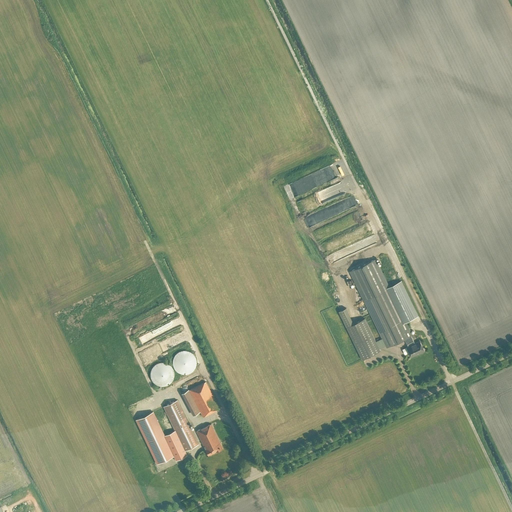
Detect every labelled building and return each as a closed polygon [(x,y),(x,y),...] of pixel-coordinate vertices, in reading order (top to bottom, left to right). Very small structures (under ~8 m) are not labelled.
[(354,238),(354,236),(374,230),(372,223),(355,228),(357,233),(350,234),(351,237),(346,239),(346,240),(354,238)] [(401,281),(389,287),(376,259),(350,271),(363,299),(387,347),(404,339),(408,347),(407,347),(411,356),(420,352),(420,353),(424,351),(424,350),(424,349),(424,347),(423,347),(420,341),(415,343),(411,336),(412,335),(411,331),(416,329),(411,319),(418,316),(401,281)] [(346,308),(339,311),(362,359),(380,350),(365,318),(354,324),(346,308)] [(164,334),(169,332),(166,325),(161,328),(164,334)] [(193,354),(192,353),(191,352),(190,351),(189,351),(188,351),(187,350),(186,350),(184,350),(183,350),(182,350),(181,350),(180,351),(179,351),(178,352),(177,352),(176,353),(175,354),(174,356),(173,357),(173,358),(173,359),(172,360),(172,361),(172,362),(172,364),(173,365),(173,367),(174,368),(174,369),(175,370),(176,371),(178,372),(179,373),(180,374),(182,374),(183,374),(185,374),(186,374),(187,374),(188,374),(189,373),(191,372),(192,371),(193,370),(194,369),(195,368),(196,366),(196,365),(196,364),(196,363),(196,362),(196,360),(196,359),(195,357),(195,356),(194,355),(193,354)] [(163,362),(162,362),(161,362),(159,362),(158,362),(157,363),(156,363),(155,364),(154,364),(153,365),(152,367),(151,367),(151,369),(150,370),(150,371),(150,372),(150,373),(149,374),(150,375),(150,376),(150,378),(150,379),(151,380),(152,381),(153,382),(154,383),(154,384),(156,385),(157,385),(158,386),(159,386),(161,386),(162,386),(163,386),(164,386),(165,386),(166,385),(167,385),(168,385),(169,384),(170,383),(171,382),(172,381),(173,380),(173,378),(173,377),(174,376),(174,375),(174,374),(174,373),(174,372),(174,371),(173,369),(172,368),(172,367),(171,366),(170,365),(169,364),(168,364),(167,363),(166,363),(165,362),(164,362),(163,362)] [(205,381),(189,390),(203,417),(219,408),(205,381)] [(198,444),(177,400),(163,407),(175,431),(164,436),(153,412),(136,419),(157,463),(174,456),(176,460),(187,455),(185,450),(198,444)] [(211,424),(196,431),(208,455),(222,448),(211,424)]
